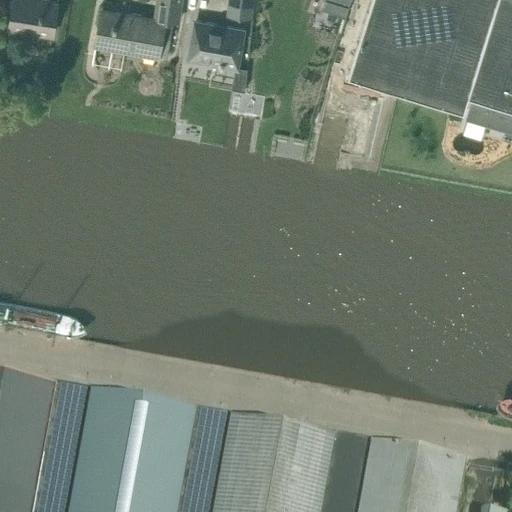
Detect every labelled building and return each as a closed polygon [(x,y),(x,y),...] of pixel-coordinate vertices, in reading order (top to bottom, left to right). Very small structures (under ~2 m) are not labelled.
[(13,0),(11,17),(9,29),(52,35),(58,1),(51,0),(13,0)] [(157,0),(154,19),(102,9),(100,17),(95,45),(158,56),(166,57),(170,40),(173,21),(178,22),(181,0),(157,0)] [(252,17),(254,0),(230,0),(229,15),(252,18),(252,17)] [(323,0),(321,9),(346,16),(350,0),(323,0)] [(511,0),(371,0),(348,75),(463,110),(468,93),(511,106),(511,0)] [(189,59),(214,63),(236,67),(243,29),(227,26),(196,21),(189,59)] [(511,112),(473,100),(468,117),(511,131),(511,112)] [(457,511),(466,465),(370,447),(369,455),(334,448),(335,441),(230,421),(229,429),(226,428),(199,423),(194,423),(196,415),(91,395),(90,403),(88,403),(58,397),(55,397),(57,389),(0,379),(0,511),(457,511)]
